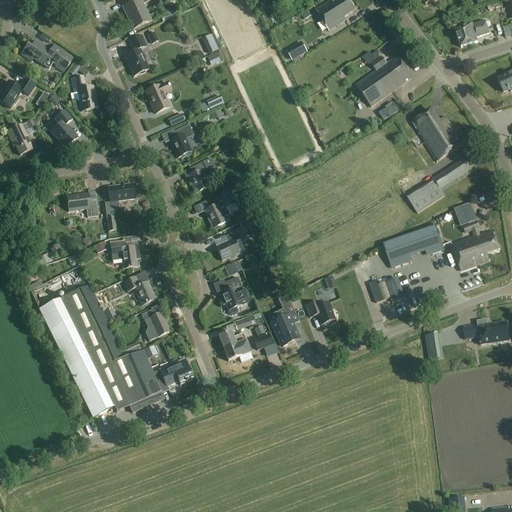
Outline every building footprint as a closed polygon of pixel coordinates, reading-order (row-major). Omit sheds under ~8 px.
[(139,0),(122,8),(127,19),(145,11),(142,5),(150,2),(148,0),(139,0)] [(356,11),(348,0),(339,0),(333,5),(330,1),(315,11),(329,32),(346,20),(344,18),(356,11)] [(145,11),(127,19),(133,31),(158,19),(155,14),(148,17),(145,11)] [(161,17),(163,23),(176,18),(173,11),(161,17)] [(490,34),(486,22),(472,26),(472,25),(456,31),(461,48),(478,42),(477,38),(490,34)] [(155,33),(148,37),(152,45),(159,42),(155,33)] [(503,34),(505,44),(511,42),(509,33),(503,34)] [(146,47),(141,37),(129,42),(134,53),(124,57),(134,78),(148,71),(139,51),(146,47)] [(53,64),(57,67),(55,69),(64,75),(73,60),(65,55),(66,53),(55,46),(50,53),(35,43),(32,47),(28,45),(21,55),(31,62),(33,60),(49,70),(53,64)] [(301,43),(286,52),(293,62),(307,53),(301,43)] [(209,56),(219,51),(216,45),(206,50),(209,56)] [(369,54),(366,56),(372,64),(375,62),(369,54)] [(217,56),(208,60),(211,67),(220,63),(217,56)] [(387,64),(382,57),(371,65),(376,72),(356,86),(371,108),(412,79),(399,59),(395,62),(394,60),(387,64)] [(69,75),(73,79),(82,67),(77,64),(69,75)] [(86,78),(89,73),(82,68),(79,72),(86,78)] [(511,71),(505,75),(506,77),(498,81),(503,93),(510,90),(511,92),(511,91),(511,71)] [(85,90),(83,78),(72,80),(75,93),(78,93),(81,105),(80,105),(81,113),(97,110),(94,94),(95,94),(93,88),(85,90)] [(35,87),(24,80),(18,89),(8,82),(0,94),(0,103),(10,110),(21,92),(28,97),(35,87)] [(171,92),(167,84),(159,88),(159,87),(145,93),(155,115),(169,109),(163,96),(171,92)] [(430,100),(437,103),(442,94),(435,91),(430,100)] [(41,98),(46,101),(49,97),(44,93),(41,98)] [(220,97),(206,103),(206,104),(209,110),(210,111),(223,105),(220,97)] [(399,100),(378,114),(383,122),(405,109),(399,100)] [(52,111),(58,107),(53,101),(47,106),(52,111)] [(439,123),(431,111),(413,122),(414,123),(412,124),(416,130),(417,129),(418,130),(417,130),(422,138),(421,138),(437,163),(463,146),(446,119),(439,123)] [(72,121),(64,112),(54,120),(59,125),(50,132),(66,150),(78,139),(66,126),(72,121)] [(220,112),(215,114),(219,121),(223,119),(220,112)] [(181,115),(168,121),(171,128),(185,122),(181,115)] [(32,150),(24,134),(36,128),(36,127),(39,125),(36,120),(21,127),(20,126),(6,133),(12,144),(13,144),(19,156),(32,150)] [(366,131),(371,127),(367,122),(362,126),(366,131)] [(195,138),(192,133),(189,126),(174,133),(177,138),(170,142),(178,159),(184,156),(191,158),(194,147),(192,146),(195,138)] [(470,157),(406,197),(417,214),(444,197),(442,192),(478,169),(470,157)] [(211,159),(206,161),(192,168),(194,174),(187,177),(195,194),(209,188),(205,178),(217,172),(211,159)] [(258,178),(263,175),(260,168),(254,171),(258,178)] [(136,200),(134,185),(108,188),(111,212),(119,211),(118,203),(136,200)] [(227,194),(233,205),(236,204),(231,192),(227,194)] [(233,207),(232,206),(227,194),(208,203),(210,209),(204,212),(213,230),(226,223),(224,218),(229,216),(226,210),(233,207)] [(89,202),(88,195),(67,198),(69,213),(87,210),(88,219),(98,217),(96,201),(89,202)] [(482,235),(480,236),(477,229),(480,228),(477,221),(471,204),(454,210),(460,227),(468,224),(468,225),(469,226),(464,228),(466,233),(472,231),(475,237),(452,246),(461,272),(489,261),(487,254),(499,250),(493,233),(483,237),(482,235)] [(114,218),(106,219),(108,233),(116,232),(114,218)] [(384,245),(392,270),(412,263),(410,258),(429,251),(431,256),(444,252),(435,227),(384,245)] [(245,229),(237,232),(237,231),(225,237),(227,243),(216,248),(222,262),(240,254),(234,242),(240,239),(242,244),(250,240),(245,229)] [(87,237),(81,242),(86,247),(91,242),(87,237)] [(138,268),(137,260),(140,260),(138,247),(125,249),(125,242),(110,244),(112,257),(113,261),(122,260),(123,270),(138,268)] [(94,247),(98,255),(108,251),(104,243),(94,247)] [(268,255),(266,251),(259,254),(262,260),(268,256),(268,255)] [(48,255),(36,261),(40,268),(52,262),(48,255)] [(225,269),(229,277),(242,271),(238,262),(225,269)] [(467,283),(476,279),(474,275),(465,278),(467,283)] [(127,293),(131,291),(134,289),(142,307),(155,301),(148,283),(140,287),(136,278),(123,284),(127,293)] [(228,312),(229,312),(230,315),(232,316),(234,316),(236,316),(237,314),(237,312),(236,309),(250,303),(245,290),(243,291),(238,278),(225,283),(227,290),(220,293),(223,300),(220,301),(223,306),(225,305),(228,312)] [(331,299),(337,297),(333,279),(327,280),(331,299)] [(385,283),(392,305),(406,300),(398,279),(385,283)] [(31,286),(27,288),(30,293),(35,290),(39,287),(37,283),(31,286)] [(39,287),(35,290),(36,292),(36,293),(46,288),(48,287),(46,284),(45,285),(39,288),(39,287)] [(65,299),(40,311),(93,419),(115,408),(117,413),(129,407),(133,415),(140,412),(150,407),(147,400),(150,399),(153,405),(163,401),(161,394),(162,394),(153,374),(143,352),(142,352),(124,360),(120,351),(109,327),(100,307),(95,296),(94,294),(90,287),(79,292),(65,299)] [(384,287),(371,292),(376,308),(390,303),(384,287)] [(320,307),(318,302),(306,306),(311,319),(318,316),(322,326),(335,321),(328,303),(320,307)] [(288,317),(294,314),(291,307),(283,311),(286,317),(271,324),(282,348),(299,340),(288,317)] [(117,320),(112,310),(104,314),(109,324),(117,320)] [(144,322),(148,329),(145,334),(149,341),(148,341),(148,342),(170,332),(161,314),(154,317),(151,311),(141,316),(144,322)] [(246,321),(234,325),(237,332),(248,327),(246,321)] [(478,327),(464,329),(465,341),(480,339),(481,346),(510,342),(507,323),(487,326),(487,321),(477,322),(478,327)] [(257,337),(265,334),(262,327),(254,330),(257,337)] [(219,337),(224,350),(246,341),(243,335),(233,339),(231,332),(219,337)] [(437,335),(427,336),(429,353),(439,352),(437,335)] [(253,343),(257,353),(272,347),(269,337),(253,343)] [(246,341),(224,350),(229,362),(251,354),(246,341)] [(120,351),(124,360),(142,352),(138,343),(120,351)] [(154,347),(144,352),(147,358),(156,353),(154,347)] [(160,371),(153,374),(162,394),(169,391),(167,385),(178,380),(180,386),(193,381),(184,361),(172,366),(167,368),(160,371)] [(256,370),(259,377),(267,373),(264,367),(256,370)] [(237,381),(243,377),(240,371),(234,375),(237,381)] [(462,497),(451,499),(452,511),(464,510),(462,497)]
